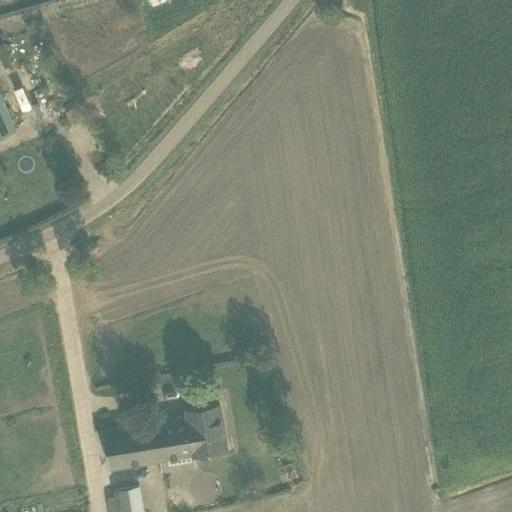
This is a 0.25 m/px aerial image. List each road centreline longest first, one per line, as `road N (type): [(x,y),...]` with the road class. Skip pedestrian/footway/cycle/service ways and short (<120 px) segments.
road 1 (track): [(364,0),(442,511)]
road 2 (unclassified): [(0,260),(73,228),(137,179),(297,0)]
